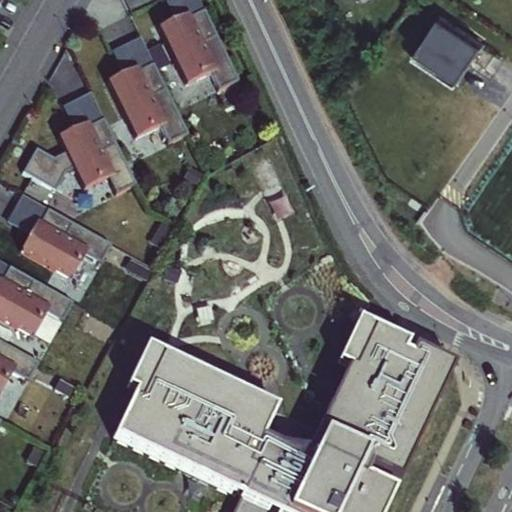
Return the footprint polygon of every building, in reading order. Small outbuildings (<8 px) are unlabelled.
[(197,0),(162,0),(175,25),(203,12),(197,0)] [(173,22),(157,30),(184,87),(209,76),(217,93),(237,83),(203,12),(175,25),(173,22)] [(484,43),(442,17),(421,50),(463,76),(484,43)] [(110,52),(124,79),(151,65),(138,38),(110,52)] [(122,76),(106,84),(133,140),(158,128),(167,146),(187,136),(151,65),(124,79),(122,76)] [(89,95),(61,108),(74,135),(102,121),(89,95)] [(135,187),(102,121),(74,135),(73,132),(54,141),(62,156),(50,162),(34,153),(20,177),(52,196),(62,176),(70,172),(80,193),(105,181),(113,198),(135,187)] [(21,197),(5,224),(31,238),(46,211),(21,197)] [(110,247),(46,211),(31,238),(18,254),(69,283),(82,259),(98,269),(110,247)] [(72,305),(8,269),(0,283),(0,323),(30,341),(44,318),(60,327),(72,305)] [(406,347),(355,323),(335,365),(345,370),(306,453),(279,448),(262,440),(275,411),(160,356),(134,411),(127,408),(111,441),(229,497),(231,492),(240,496),(238,501),(232,511),(384,511),(453,369),(412,349),(408,358),(402,355),(406,347)] [(38,366),(0,343),(0,394),(10,377),(26,387),(38,366)] [(134,394),(127,408),(134,411),(160,356),(145,350),(126,391),(134,394)] [(231,492),(229,497),(238,501),(240,496),(231,492)]
